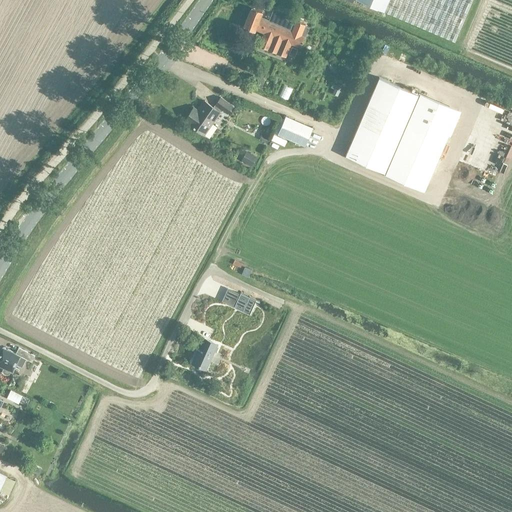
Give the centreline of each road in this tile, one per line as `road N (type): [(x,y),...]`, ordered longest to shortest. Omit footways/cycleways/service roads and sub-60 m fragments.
road 1 (unclassified): [(282,301),(208,269),(141,394),(0,330)]
road 2 (secondary): [(0,270),(39,208),(206,0)]
